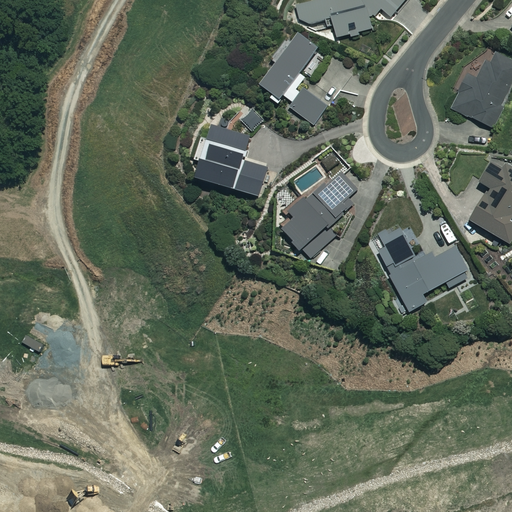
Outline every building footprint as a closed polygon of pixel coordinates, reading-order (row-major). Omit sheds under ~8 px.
[(338,37),(350,34),(350,38),(362,35),(361,31),(375,28),(373,19),(382,8),(393,16),(405,0),(316,0),(298,4),(302,20),(310,24),(327,20),(329,27),(336,26),(338,37)] [(301,85),(309,76),(313,79),(332,54),(302,31),(296,39),(291,35),(273,59),(279,63),(263,84),(276,94),(273,98),(280,103),(286,96),(295,102),(291,107),(315,125),(329,106),(301,85)] [(511,83),(511,57),(498,51),(492,64),(486,62),(479,79),(469,74),(453,109),(493,126),(511,83)] [(195,162),(203,164),(200,177),(261,196),(269,168),(244,160),(252,136),(215,125),(211,138),(203,136),(195,162)] [(340,161),(333,152),(322,160),(329,169),(340,161)] [(511,167),(510,170),(495,161),(482,181),(492,187),(473,220),(511,243),(511,221),(511,219),(511,167)] [(344,170),(317,196),(312,191),(292,211),(298,216),(285,229),(313,259),(335,237),(328,229),(355,204),(349,198),(361,187),(344,170)] [(419,260),(401,227),(382,237),(387,246),(381,250),(393,274),(392,275),(411,311),(429,302),(425,294),(448,282),(451,287),(473,276),(457,246),(437,257),(435,252),(419,260)]
